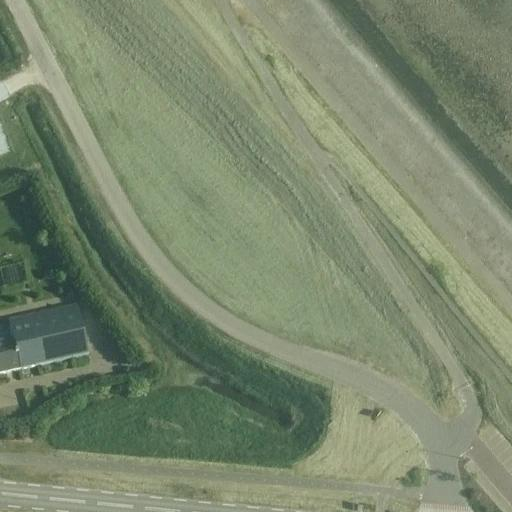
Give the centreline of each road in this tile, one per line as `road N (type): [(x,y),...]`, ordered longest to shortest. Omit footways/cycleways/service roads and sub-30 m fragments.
road 1 (unclassified): [(443,511),(439,452),(428,430),(361,384),(213,319),(165,275),(12,0)]
road 2 (secondary): [(151,511),(0,498)]
